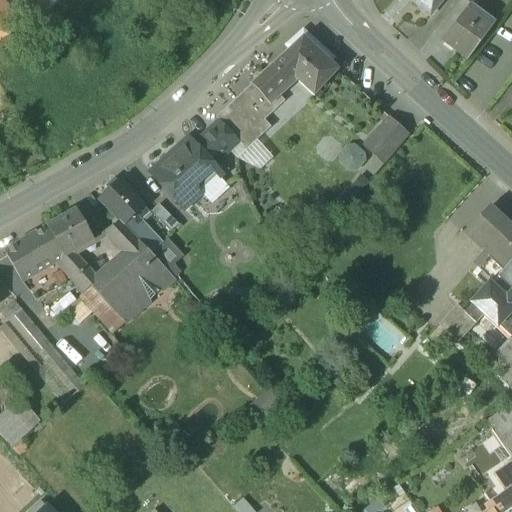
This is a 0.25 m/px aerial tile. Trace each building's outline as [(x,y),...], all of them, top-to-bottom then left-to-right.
[(406,0),(428,18),(442,0),(406,0)] [(0,46),(25,26),(0,3),(0,46)] [(469,7),(441,45),(466,64),(494,26),(470,8),(469,7)] [(299,40),(247,87),(249,88),(237,98),(241,103),(261,122),(280,103),(274,96),(291,81),(310,98),(334,72),(299,40)] [(237,98),(215,120),(218,123),(235,142),(236,142),(245,152),(269,129),(261,122),(241,103),(237,98)] [(386,118),(362,145),(385,165),(409,138),(386,118)] [(218,123),(198,141),(200,143),(201,142),(216,161),(236,142),(235,142),(218,123)] [(216,161),(201,142),(200,143),(191,149),(208,169),(216,161)] [(179,155),(176,152),(150,177),(181,209),(199,192),(193,186),(211,172),(208,169),(191,149),(189,147),(179,155)] [(115,183),(95,200),(119,224),(121,226),(134,216),(141,211),(115,183)] [(177,224),(159,206),(151,214),(168,232),(177,224)] [(508,226),(489,208),(464,235),(484,253),(488,248),(508,226)] [(74,214),(45,231),(63,258),(71,255),(92,243),(74,214)] [(163,247),(134,216),(121,226),(175,282),(181,276),(174,268),(184,259),(167,243),(163,247)] [(121,226),(119,224),(104,234),(123,256),(137,243),(121,226)] [(511,229),(508,226),(488,248),(509,267),(492,285),(465,315),(477,325),(486,315),(511,288),(511,229)] [(45,231),(4,255),(20,284),(55,264),(63,258),(45,231)] [(171,280),(137,243),(123,256),(122,256),(111,266),(127,286),(116,296),(133,316),(171,280)] [(509,267),(488,248),(484,253),(474,264),(479,268),(476,272),(492,285),(509,267)] [(71,255),(63,258),(55,264),(72,284),(83,296),(90,290),(88,287),(96,280),(71,255)] [(55,264),(20,284),(35,303),(72,284),(55,264)] [(96,280),(88,287),(90,290),(122,326),(133,316),(116,296),(127,286),(111,266),(96,280)] [(511,288),(486,315),(499,327),(504,321),(511,328),(511,288)] [(111,337),(122,326),(90,290),(83,296),(76,302),(71,296),(51,311),(57,320),(65,313),(79,329),(93,316),(111,337)] [(84,388),(13,302),(0,312),(0,313),(7,322),(0,327),(0,330),(62,406),(84,388)] [(427,339),(436,348),(448,334),(459,344),(477,325),(465,315),(457,307),(427,339)] [(511,365),(508,369),(502,376),(511,388),(511,340),(511,341),(511,342),(511,365)] [(511,365),(511,342),(511,341),(496,358),(508,369),(511,365)] [(6,369),(0,375),(0,417),(18,401),(27,394),(6,369)] [(288,414),(269,391),(250,407),(269,430),(288,414)] [(416,421),(425,434),(435,428),(438,434),(463,419),(459,413),(468,408),(458,392),(416,421)] [(18,401),(0,417),(0,436),(7,444),(15,436),(34,420),(18,401)] [(511,405),(486,424),(511,462),(511,405)] [(15,436),(7,444),(16,454),(25,446),(15,436)] [(296,478),(291,462),(281,466),(285,482),(296,478)] [(511,511),(511,464),(494,477),(507,496),(484,511),(511,511)] [(253,511),(244,500),(234,508),(237,511),(253,511)] [(49,511),(40,502),(28,511),(49,511)]
